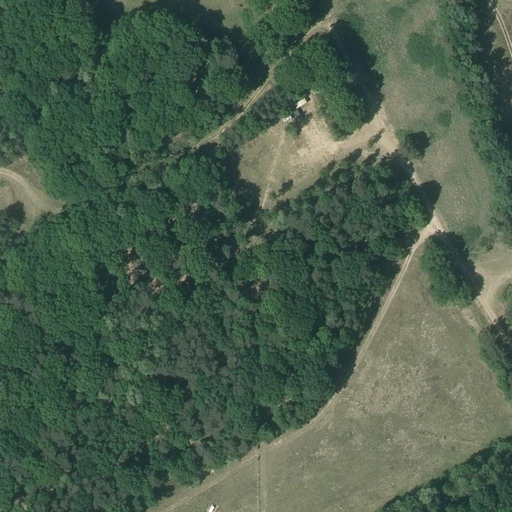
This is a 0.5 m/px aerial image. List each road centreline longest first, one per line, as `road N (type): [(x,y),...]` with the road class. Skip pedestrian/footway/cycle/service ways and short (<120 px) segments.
road 1 (track): [(158,511),(299,427),(330,399),(429,219),(321,25)]
road 2 (track): [(255,455),(260,304),(245,236),(199,144)]
road 3 (track): [(267,76),(211,138),(0,248)]
road 4 (track): [(511,352),(429,219)]
road 5 (track): [(394,0),(321,25),(267,76)]
